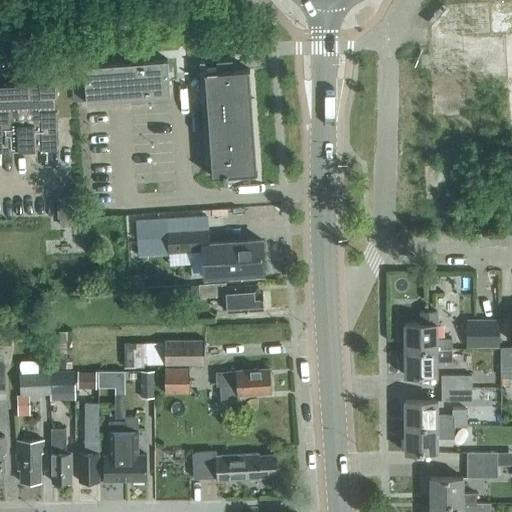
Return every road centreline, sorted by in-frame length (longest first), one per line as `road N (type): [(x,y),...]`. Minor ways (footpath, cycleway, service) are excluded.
road 1 (tertiary): [(340,511),(323,261),(322,0)]
road 2 (residential): [(511,258),(374,261)]
